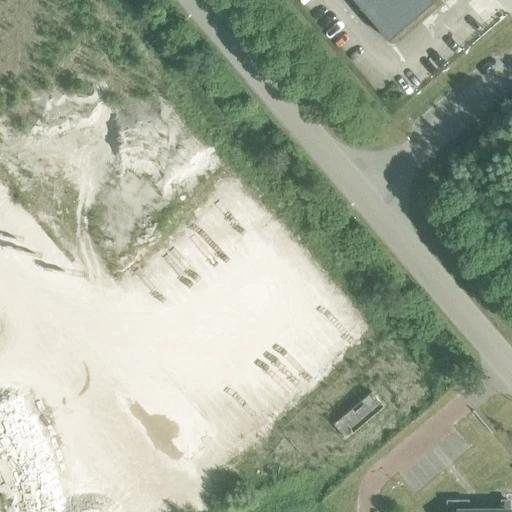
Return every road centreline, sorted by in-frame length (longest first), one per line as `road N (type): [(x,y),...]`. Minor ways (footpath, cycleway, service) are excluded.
road 1 (unclassified): [(190,0),(361,199)]
road 2 (unclassified): [(361,199),(511,378)]
road 3 (unclassified): [(361,199),(511,69)]
road 4 (unknown): [(457,0),(385,40),(338,0)]
